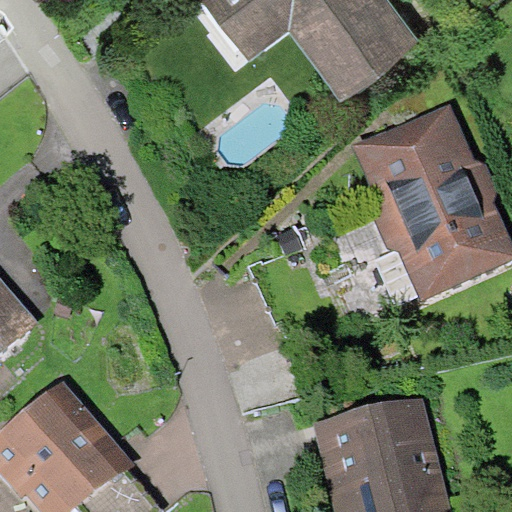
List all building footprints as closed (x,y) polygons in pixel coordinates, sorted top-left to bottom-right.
[(419,41),(388,0),(202,0),(248,60),(288,30),(341,100),(419,41)] [(450,103),(353,145),(376,203),(373,212),(388,246),(398,248),(421,299),(511,258),(511,243),(492,201),(498,192),(485,164),(475,160),(450,103)] [(0,277),(0,352),(37,322),(0,277)] [(114,439),(64,379),(0,432),(0,473),(20,497),(26,492),(42,511),(75,511),(77,511),(126,470),(134,463),(114,439)] [(451,511),(422,397),(314,424),(334,503),(336,511),(451,511)] [(158,511),(162,509),(126,470),(77,511),(158,511)]
